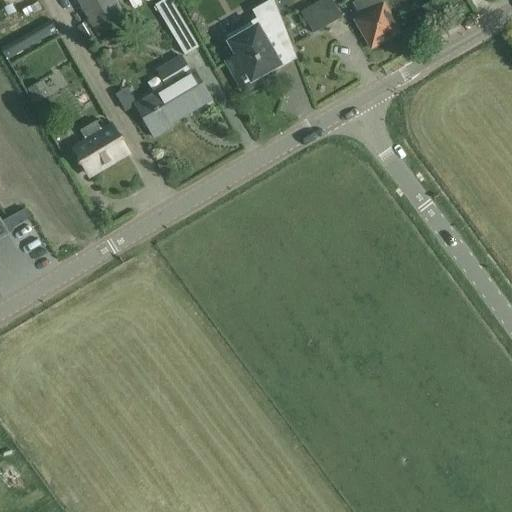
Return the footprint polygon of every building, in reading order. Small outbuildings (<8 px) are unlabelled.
[(128,20),(115,0),(76,0),(89,21),(78,27),(85,40),(96,34),(98,37),(128,20)] [(164,0),(155,6),(185,56),(199,47),(170,0),(164,0)] [(258,19),(226,37),(236,55),(226,61),(244,91),(266,78),(264,74),(279,65),(265,41),(284,30),(272,0),(253,11),(258,19)] [(331,0),(323,0),(301,13),(313,34),(341,18),(331,0)] [(383,5),(382,5),(378,0),(358,0),(350,5),(358,19),(355,21),(371,48),(399,32),(383,5)] [(444,8),(438,0),(436,0),(422,8),(427,17),(444,8)] [(7,61),(57,32),(51,21),(44,25),(39,17),(35,20),(39,28),(1,50),(7,61)] [(156,71),(166,87),(135,105),(154,138),(172,127),(171,125),(211,101),(194,71),(191,72),(181,56),(156,71)] [(27,88),(34,99),(46,92),(39,81),(27,88)] [(80,132),(88,144),(75,152),(88,174),(126,151),(113,129),(104,134),(97,122),(80,132)] [(0,238),(9,233),(0,218),(0,238)]
